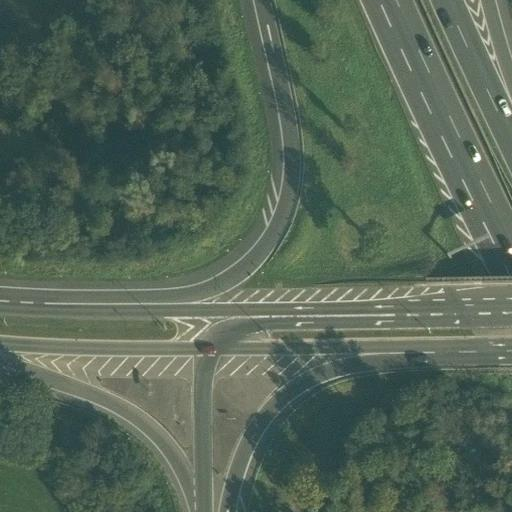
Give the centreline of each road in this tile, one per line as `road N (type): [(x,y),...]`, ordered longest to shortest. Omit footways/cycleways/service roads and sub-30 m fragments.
road 1 (motorway): [(264,0),(292,150),(287,200),(257,254),(223,280),(186,293),(35,311)]
road 2 (motorway): [(232,511),(251,434),(298,385),(344,364),(445,349)]
road 3 (motorway): [(0,367),(113,404),(149,430),(185,476),(197,511)]
road 4 (primary): [(274,310),(35,311)]
road 5 (primary): [(511,306),(274,310)]
road 6 (primary): [(208,348),(445,349)]
road 7 (motorway): [(396,0),(482,207)]
road 8 (primary): [(0,345),(208,348)]
road 9 (motorway): [(208,348),(203,511)]
road 10 (motorway): [(511,122),(451,0)]
